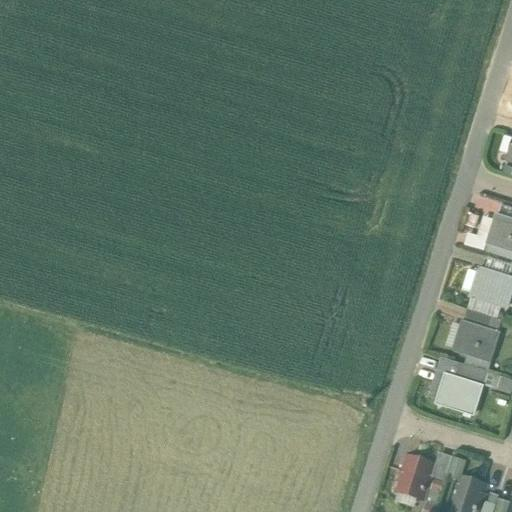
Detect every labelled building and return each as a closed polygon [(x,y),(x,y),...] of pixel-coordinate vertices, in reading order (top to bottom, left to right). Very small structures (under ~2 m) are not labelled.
[(511,210),(499,206),(496,216),(511,221),(511,220),(511,210)] [(511,221),(496,216),(487,242),(511,250),(511,221)] [(466,233),(463,245),(482,251),(486,238),(466,233)] [(511,293),(511,281),(480,271),(471,296),(507,309),(511,293)] [(468,310),(463,324),(483,330),(484,326),(487,316),(468,310)] [(487,316),(484,326),(497,331),(500,321),(487,316)] [(483,330),(463,324),(454,350),(489,362),(498,335),(496,335),(483,330)] [(497,331),(484,326),(483,330),(496,335),(497,331)] [(465,357),(462,366),(486,373),(488,364),(465,357)] [(462,366),(441,360),(437,372),(460,380),(461,377),(464,367),(462,366)] [(486,374),(464,367),(461,377),(483,384),(486,374)] [(483,384),(461,377),(460,380),(460,382),(446,378),(438,404),(473,415),(481,389),(483,384)] [(447,476),(451,462),(453,457),(439,453),(431,478),(445,482),(447,476)] [(408,455),(395,492),(420,500),(433,463),(408,455)] [(447,476),(457,479),(458,477),(459,477),(463,465),(451,462),(447,476)] [(459,477),(458,477),(457,479),(447,511),(475,511),(484,485),(459,477)] [(498,499),(494,511),(506,511),(510,503),(498,499)]
